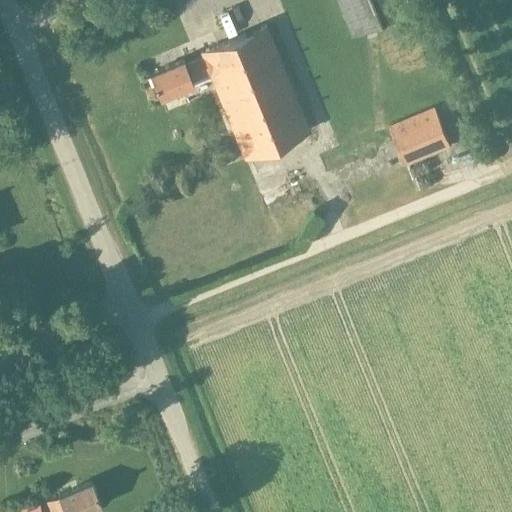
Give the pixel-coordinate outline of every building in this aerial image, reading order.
[(335,0),(351,36),(413,11),(408,0),(335,0)] [(243,157),(308,130),(265,25),(201,51),(202,56),(184,63),(182,59),(149,73),(159,97),(192,83),(191,80),(209,72),(243,157)] [(404,164),(450,145),(434,106),(388,125),(404,164)] [(83,511),(101,504),(91,480),(57,495),(46,500),(51,511),(83,511)] [(38,511),(35,497),(10,502),(11,511),(38,511)]
